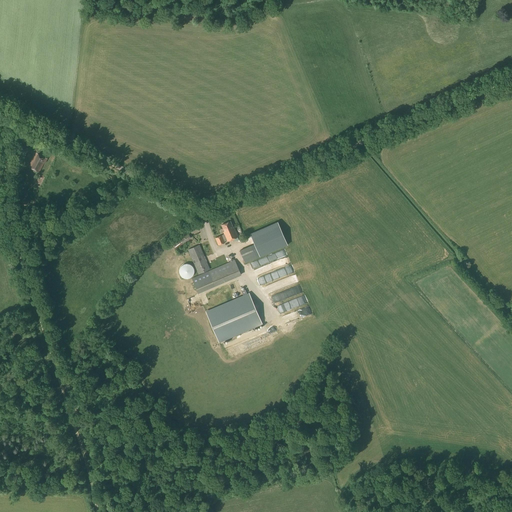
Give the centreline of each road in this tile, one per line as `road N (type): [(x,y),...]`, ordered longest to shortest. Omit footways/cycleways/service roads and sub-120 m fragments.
road 1 (unclassified): [(511,76),(203,209),(0,107)]
road 2 (track): [(97,511),(10,224)]
road 3 (track): [(368,152),(511,317)]
